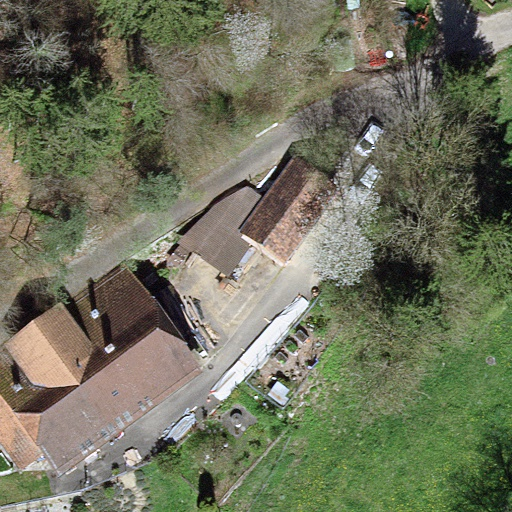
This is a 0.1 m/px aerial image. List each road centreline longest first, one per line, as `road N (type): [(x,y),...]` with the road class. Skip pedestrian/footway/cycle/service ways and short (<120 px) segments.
road 1 (track): [(0,325),(271,144),(328,118),(387,116)]
road 2 (residential): [(387,116),(427,84),(511,39)]
